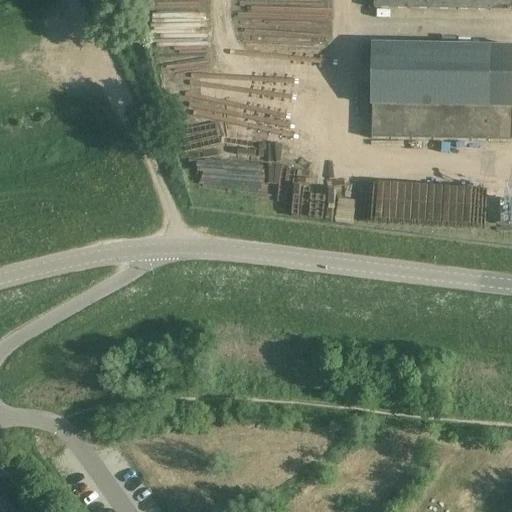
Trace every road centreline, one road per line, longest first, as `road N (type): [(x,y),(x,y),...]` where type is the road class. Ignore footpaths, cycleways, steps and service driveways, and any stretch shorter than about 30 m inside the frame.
road 1 (track): [(48,421),(149,403),(245,398),(511,426)]
road 2 (tertiary): [(165,247),(511,285)]
road 3 (unclassified): [(0,353),(165,247)]
road 4 (track): [(181,248),(139,137),(100,79)]
road 5 (tertiary): [(0,278),(165,247)]
